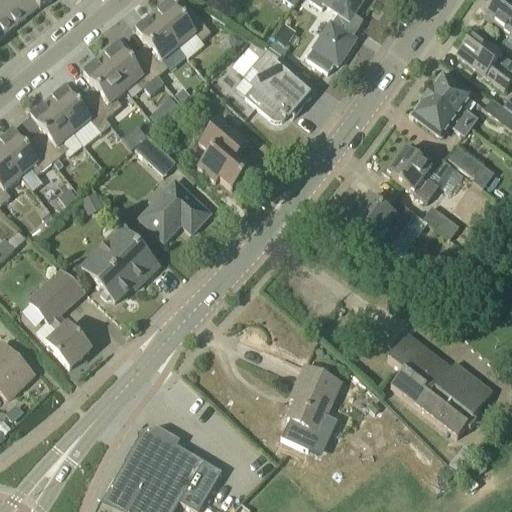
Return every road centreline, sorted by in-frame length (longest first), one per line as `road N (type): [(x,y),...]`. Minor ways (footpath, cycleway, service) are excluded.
road 1 (tertiary): [(63,456),(285,213),(443,1)]
road 2 (residential): [(0,100),(122,0)]
